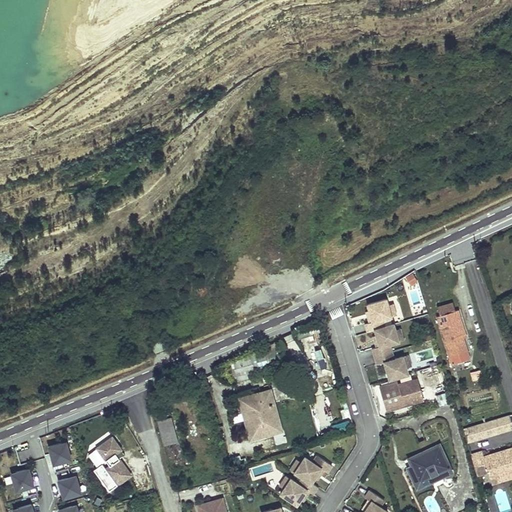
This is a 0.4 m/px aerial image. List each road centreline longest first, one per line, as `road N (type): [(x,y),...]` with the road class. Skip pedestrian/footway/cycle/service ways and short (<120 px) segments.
road 1 (residential): [(327,511),(371,437),(329,296)]
road 2 (unclassified): [(329,296),(126,387)]
road 3 (unclassified): [(511,209),(329,296)]
road 4 (unclassified): [(126,387),(0,434)]
road 5 (residential): [(126,387),(169,511)]
